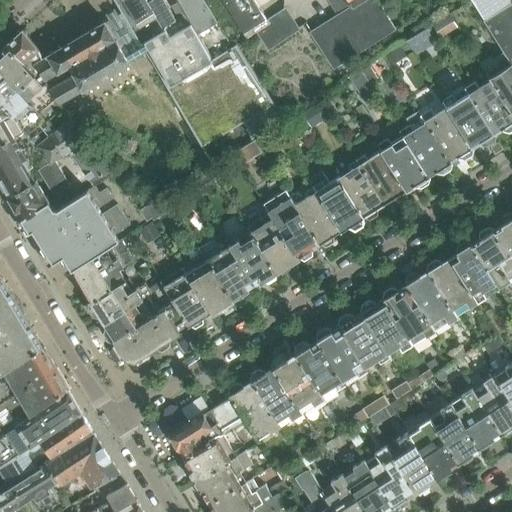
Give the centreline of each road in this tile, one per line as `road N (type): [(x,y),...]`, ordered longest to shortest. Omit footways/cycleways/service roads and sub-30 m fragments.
road 1 (residential): [(112,412),(511,167)]
road 2 (residential): [(112,412),(0,237)]
